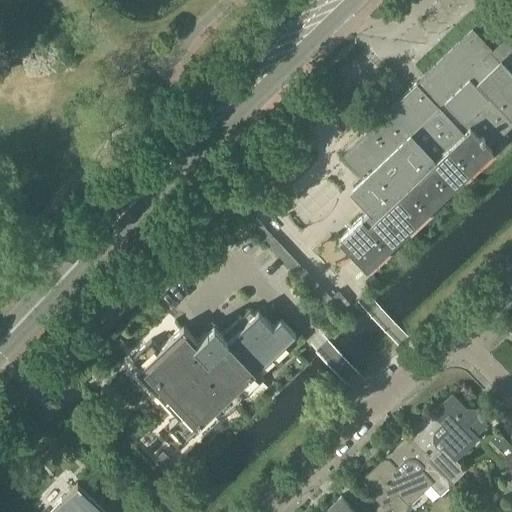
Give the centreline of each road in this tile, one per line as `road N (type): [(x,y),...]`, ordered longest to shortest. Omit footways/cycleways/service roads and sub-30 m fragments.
road 1 (tertiary): [(0,347),(251,78)]
road 2 (residential): [(268,511),(454,331)]
road 3 (tertiary): [(251,78),(355,0)]
